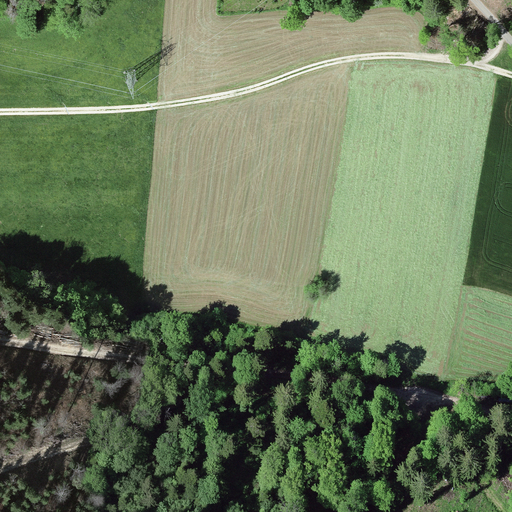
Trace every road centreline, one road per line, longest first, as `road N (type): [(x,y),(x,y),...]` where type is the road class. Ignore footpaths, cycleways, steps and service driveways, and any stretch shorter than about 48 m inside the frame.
road 1 (track): [(0,121),(126,115),(373,65),(511,81)]
road 2 (track): [(511,418),(380,388),(0,346)]
road 3 (track): [(430,397),(506,511)]
